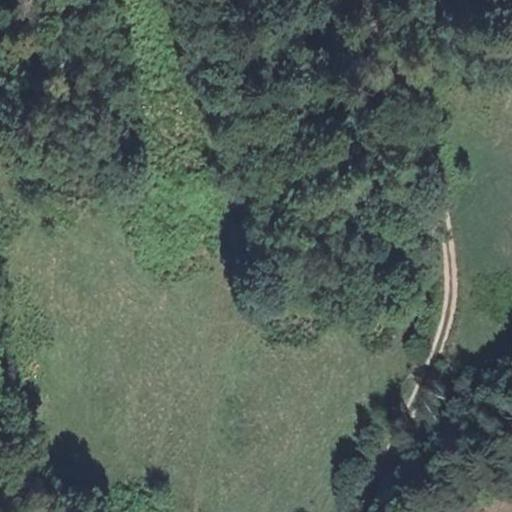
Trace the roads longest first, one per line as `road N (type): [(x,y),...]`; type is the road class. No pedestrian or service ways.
road 1 (track): [(368,511),(452,301),(447,221),(414,109),(363,0)]
road 2 (track): [(511,421),(421,511)]
